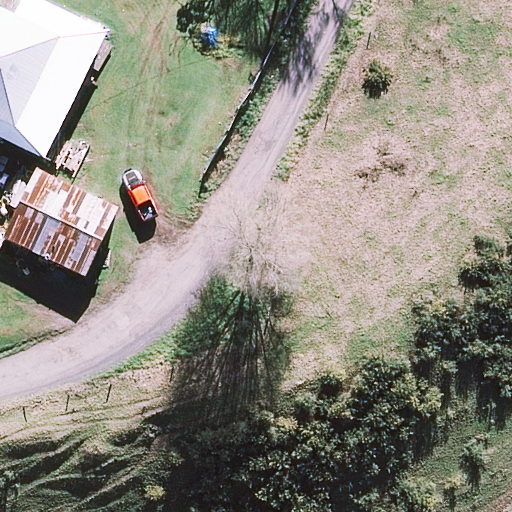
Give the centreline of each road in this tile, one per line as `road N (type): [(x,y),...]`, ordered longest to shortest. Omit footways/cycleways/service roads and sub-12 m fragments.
road 1 (unclassified): [(190,262),(335,0)]
road 2 (track): [(0,349),(88,336),(190,262)]
